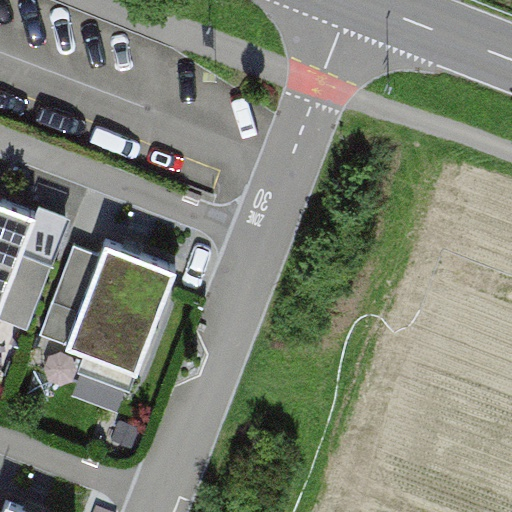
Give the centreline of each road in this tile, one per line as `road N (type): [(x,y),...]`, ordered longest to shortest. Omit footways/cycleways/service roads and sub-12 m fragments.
road 1 (residential): [(156,511),(354,0)]
road 2 (tertiary): [(511,62),(355,0)]
